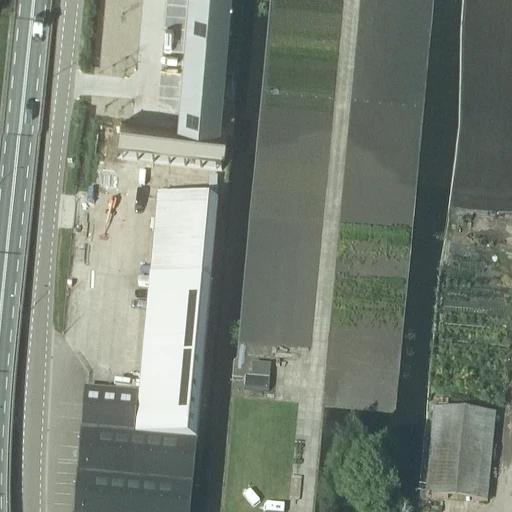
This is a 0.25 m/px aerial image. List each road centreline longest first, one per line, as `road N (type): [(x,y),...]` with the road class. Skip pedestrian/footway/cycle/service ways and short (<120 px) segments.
road 1 (unclassified): [(29,511),(71,0)]
road 2 (primary): [(0,329),(32,0)]
